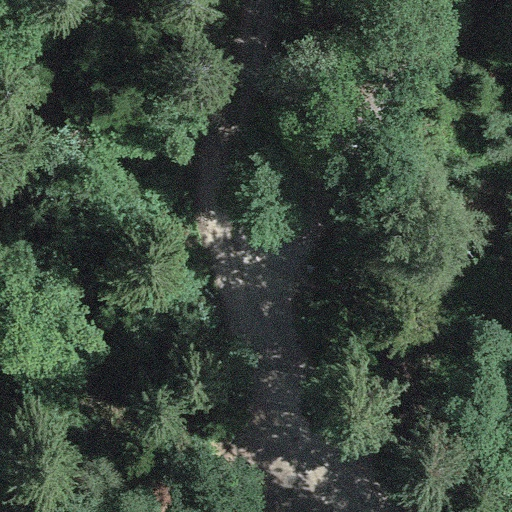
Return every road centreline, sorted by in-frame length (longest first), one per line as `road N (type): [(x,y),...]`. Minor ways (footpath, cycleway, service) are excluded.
road 1 (track): [(380,511),(253,330),(226,227),(226,185),(264,0)]
road 2 (track): [(477,0),(387,151),(243,291)]
road 3 (track): [(253,330),(248,511)]
